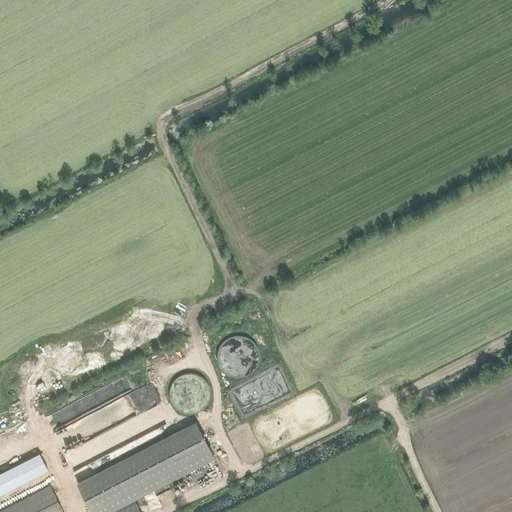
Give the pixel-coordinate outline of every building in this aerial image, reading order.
[(259,352),(259,350),(258,348),(257,347),(256,345),(255,344),(254,342),(253,341),(251,340),(250,339),(248,338),(247,338),(245,337),(243,337),(242,336),(240,336),(238,336),(236,337),(235,337),(233,337),(231,338),(230,339),(228,340),(227,341),(225,342),(224,343),(223,344),(222,346),(221,347),(220,349),(220,351),(219,352),(219,354),(219,356),(219,358),(219,359),(219,361),(219,363),(220,365),(221,366),(222,368),(223,369),(224,371),(225,372),(227,373),(228,374),(230,375),(231,376),(233,377),(235,377),(237,377),(239,377),(240,377),(242,377),(244,377),(246,376),(248,376),(249,375),(251,374),(252,373),(254,372),(255,370),(256,369),(257,367),(258,366),(259,364),(259,362),(260,361),(260,359),(260,357),(260,355),(260,353),(259,352)] [(211,389),(210,388),(209,386),(209,385),(208,384),(208,383),(207,382),(206,381),(205,380),(204,379),(203,378),(201,377),(200,376),(198,376),(198,375),(196,375),(195,375),(195,374),(193,374),(191,374),(190,374),(189,374),(187,374),(186,375),(184,375),(182,376),(181,376),(181,377),(179,377),(179,378),(178,378),(176,380),(175,381),(175,382),(174,382),(173,384),(172,385),(172,386),(171,387),(171,388),(171,389),(170,390),(170,392),(170,394),(170,395),(170,397),(170,398),(170,399),(171,401),(171,402),(172,403),(172,404),(173,406),(174,407),(175,408),(176,410),(177,410),(178,411),(179,412),(181,413),(182,413),(183,414),(184,414),(186,415),(187,415),(188,415),(190,415),(192,415),(193,415),(195,415),(196,415),(197,414),(198,414),(199,413),(200,413),(201,412),(202,412),(203,411),(205,409),(206,408),(207,407),(208,405),(209,404),(210,402),(210,400),(211,399),(211,398),(211,397),(211,396),(211,395),(211,393),(211,391),(211,390),(211,389)] [(127,377),(93,392),(99,406),(133,391),(127,377)] [(128,418),(160,406),(152,385),(120,397),(128,418)] [(91,511),(105,511),(214,457),(196,422),(77,483),(91,511)] [(0,473),(0,492),(47,468),(39,453),(0,473)] [(0,511),(63,511),(50,485),(0,511)] [(140,511),(134,500),(111,511),(140,511)]
